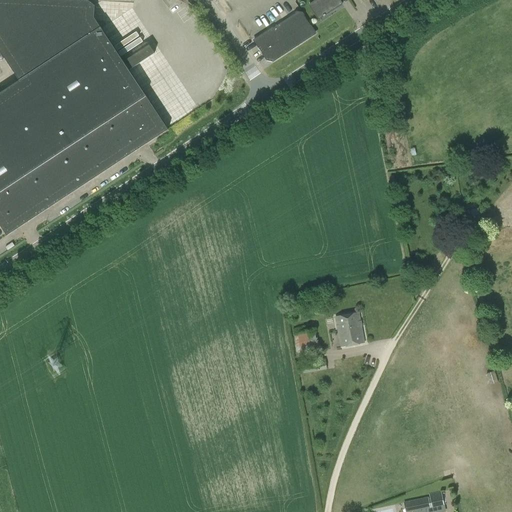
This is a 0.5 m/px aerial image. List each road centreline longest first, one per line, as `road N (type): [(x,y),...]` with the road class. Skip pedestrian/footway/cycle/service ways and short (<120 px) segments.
road 1 (unclassified): [(327,511),(335,466),(401,326),(511,189)]
road 2 (tertiary): [(0,271),(267,94)]
road 3 (tertiary): [(267,94),(415,0)]
